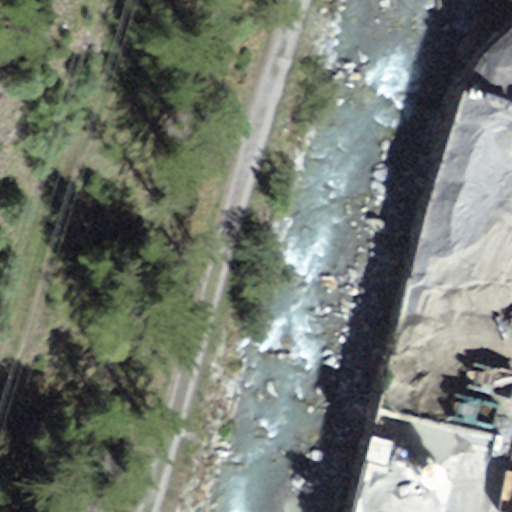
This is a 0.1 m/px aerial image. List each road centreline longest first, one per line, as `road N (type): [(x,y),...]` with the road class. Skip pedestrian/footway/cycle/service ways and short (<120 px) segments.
road 1 (track): [(300,0),(148,511)]
road 2 (track): [(0,378),(50,208),(126,0)]
